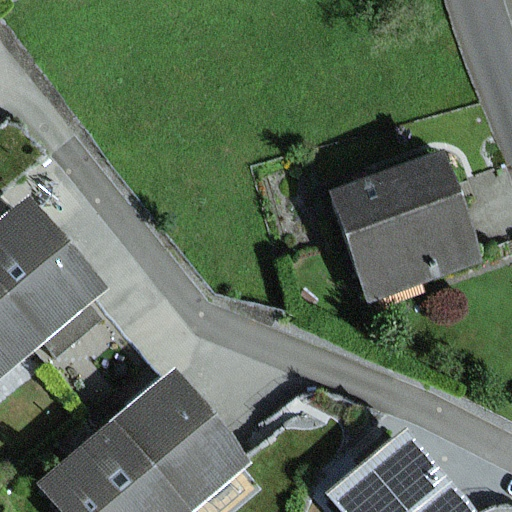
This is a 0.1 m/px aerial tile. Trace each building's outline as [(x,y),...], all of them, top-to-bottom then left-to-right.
[(435,163),(330,201),(365,296),(469,258),(456,220),(435,163)] [(0,312),(26,344),(88,292),(20,213),(0,230),(0,312)] [(0,366),(26,344),(0,312),(0,366)] [(104,438),(167,511),(175,511),(232,464),(165,386),(120,425),(104,438)] [(90,450),(44,489),(63,511),(167,511),(104,438),(90,450)] [(345,484),(328,498),(339,511),(458,511),(397,442),(345,484)]
